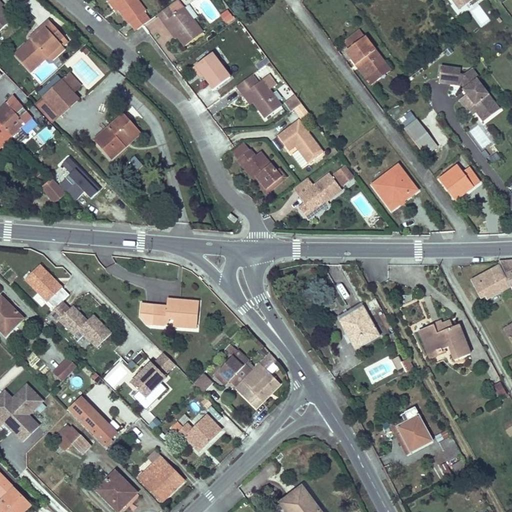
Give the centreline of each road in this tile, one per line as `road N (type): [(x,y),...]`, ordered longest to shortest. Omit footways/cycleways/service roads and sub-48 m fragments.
road 1 (residential): [(254,250),(252,213),(220,179),(185,108),(64,0)]
road 2 (unknown): [(367,250),(383,303),(498,511)]
road 3 (unknown): [(179,233),(161,154),(129,94),(107,88),(94,97)]
road 4 (secondary): [(439,250),(254,250)]
road 5 (unclassified): [(321,395),(194,511)]
road 6 (secondary): [(160,243),(0,230)]
road 7 (residential): [(439,250),(511,393)]
road 8 (unknown): [(33,242),(140,339)]
road 9 (secondary): [(321,395),(386,511)]
